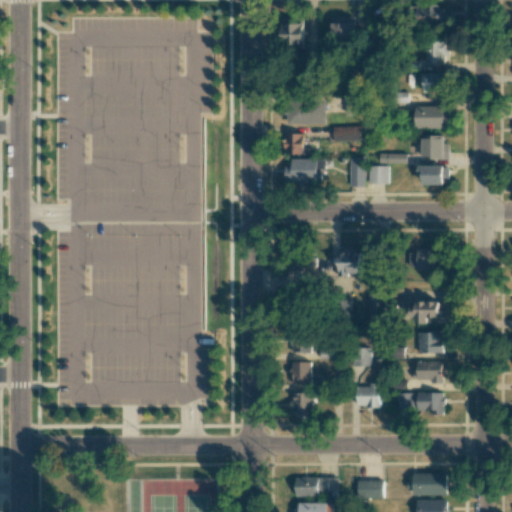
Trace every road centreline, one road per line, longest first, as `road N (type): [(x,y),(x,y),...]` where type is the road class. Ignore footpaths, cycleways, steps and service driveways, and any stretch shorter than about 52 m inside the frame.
road 1 (residential): [(479,0),(481,511)]
road 2 (residential): [(20,0),(19,511)]
road 3 (residential): [(252,0),(252,511)]
road 4 (residential): [(511,446),(19,445)]
road 5 (residential): [(511,210),(254,211)]
